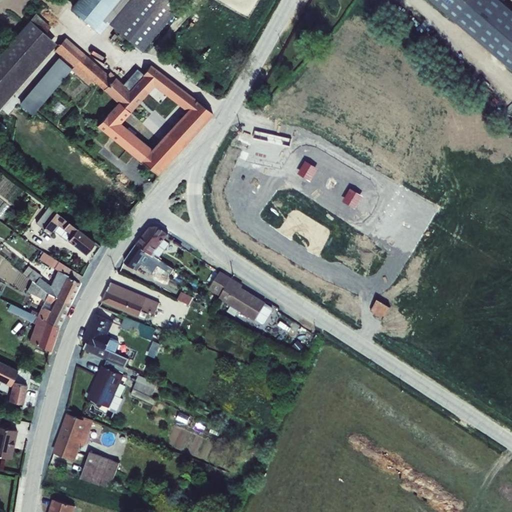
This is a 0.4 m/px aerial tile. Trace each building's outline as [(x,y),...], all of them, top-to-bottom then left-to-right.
[(81,0),(75,8),(105,30),(111,23),(147,50),(184,0),(81,0)] [(511,5),(506,0),(426,0),(511,74),(511,5)] [(34,15),(0,55),(0,113),(63,38),(34,15)] [(129,90),(143,75),(137,69),(136,70),(126,62),(114,76),(110,72),(108,75),(66,38),(54,51),(60,57),(73,68),(90,83),(95,87),(97,84),(104,90),(115,78),(129,90)] [(39,81),(52,93),(73,68),(60,57),(39,81)] [(152,65),(143,75),(129,90),(115,78),(104,90),(118,103),(97,126),(141,162),(141,161),(157,174),(213,114),(152,65)] [(52,93),(39,81),(19,103),(32,115),(52,93)] [(49,206),(36,223),(43,229),(44,228),(51,233),(53,230),(68,239),(86,253),(94,242),(56,212),(49,206)] [(150,227),(137,244),(146,251),(153,255),(154,253),(160,257),(170,244),(165,240),(169,234),(158,226),(150,227)] [(137,244),(125,262),(134,269),(138,271),(142,266),(167,281),(175,269),(153,255),(146,251),(137,244)] [(44,252),(39,259),(54,269),(59,261),(44,252)] [(33,269),(27,277),(32,281),(48,293),(56,297),(69,304),(70,304),(80,283),(68,277),(68,275),(58,271),(51,287),(40,279),(42,276),(33,269)] [(221,272),(209,290),(220,297),(219,299),(255,321),(256,320),(261,323),(268,311),(263,308),(266,302),(242,287),(243,285),(221,272)] [(32,281),(26,292),(45,301),(42,306),(39,313),(32,310),(30,313),(45,320),(58,327),(69,304),(56,297),(48,293),(32,281)] [(112,283),(102,302),(139,318),(143,309),(155,314),(152,323),(168,330),(173,319),(172,319),(173,317),(157,310),(160,303),(147,298),(112,283)] [(182,292),(178,299),(203,312),(205,307),(192,300),(194,297),(182,292)] [(390,307),(378,300),(370,312),(383,320),(390,307)] [(11,304),(8,310),(36,323),(30,341),(37,344),(37,345),(51,351),(59,327),(58,327),(45,320),(30,313),(11,304)] [(94,314),(83,340),(88,342),(85,349),(108,360),(120,365),(125,368),(129,359),(115,353),(120,342),(116,340),(110,338),(111,337),(107,336),(113,322),(94,314)] [(124,318),(121,328),(152,339),(155,329),(124,318)] [(158,356),(162,341),(154,340),(151,355),(158,356)] [(298,340),(292,346),(298,352),(304,347),(298,340)] [(102,365),(88,398),(110,408),(118,410),(123,399),(116,395),(124,375),(123,375),(125,368),(120,365),(108,360),(104,366),(102,365)] [(0,380),(11,386),(18,370),(0,361),(0,380)] [(139,375),(131,395),(154,405),(156,399),(152,397),(158,384),(139,375)] [(13,383),(9,401),(23,404),(28,386),(13,383)] [(67,413),(53,452),(75,461),(81,445),(85,446),(94,421),(83,416),(82,419),(67,413)] [(0,426),(0,456),(11,459),(18,430),(0,426)] [(90,452),(81,479),(100,486),(100,485),(110,489),(120,463),(90,452)] [(53,499),(49,511),(73,511),(76,506),(53,499)]
